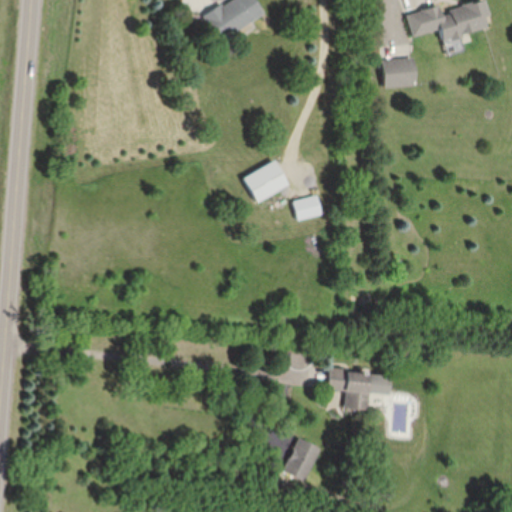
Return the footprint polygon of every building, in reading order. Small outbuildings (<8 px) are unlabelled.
[(264,15),(254,0),(227,0),(204,14),(220,41),(264,15)] [(407,14),(413,36),(439,29),(447,55),(465,50),(460,35),(489,26),(480,0),(478,0),(441,11),(439,5),(407,14)] [(383,87),(415,86),(415,58),(383,59),(383,87)] [(289,185),(275,160),(243,178),(257,203),(289,185)] [(292,202),(297,221),(322,215),(317,195),(292,202)] [(369,410),(372,372),(330,368),(328,390),(345,391),(344,408),(369,410)] [(321,449),(298,437),(280,470),(303,482),(321,449)]
